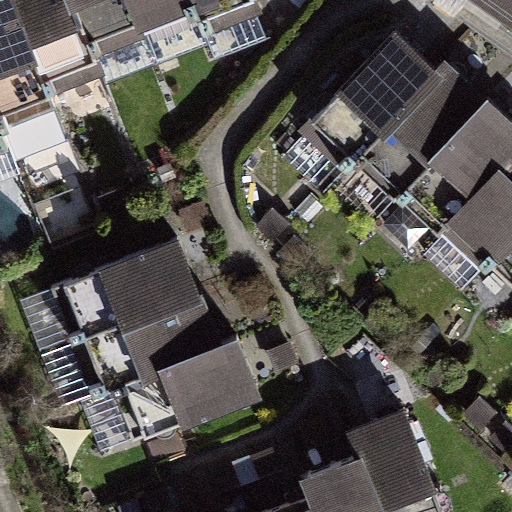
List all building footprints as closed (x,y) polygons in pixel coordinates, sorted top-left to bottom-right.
[(60,111),(13,0),(0,0),(0,118),(6,134),(60,111)] [(13,0),(60,111),(114,88),(76,0),(13,0)] [(76,0),(114,88),(168,65),(140,0),(76,0)] [(140,0),(168,65),(222,42),(204,0),(140,0)] [(204,0),(222,42),(276,20),(267,0),(204,0)] [(511,0),(481,0),(511,21),(511,0)] [(298,135),(343,172),(443,50),(398,13),(298,135)] [(388,209),(488,87),(443,50),(343,172),(388,209)] [(388,209),(434,246),(511,150),(511,105),(488,87),(388,209)] [(511,150),(434,246),(479,283),(511,242),(511,150)] [(52,286),(74,340),(221,280),(199,226),(52,286)] [(511,242),(479,283),(511,309),(511,242)] [(97,394),(243,334),(221,280),(74,340),(97,394)] [(97,394),(119,448),(265,388),(243,334),(97,394)] [(391,511),(455,511),(411,412),(357,435),(391,511)] [(327,511),(391,511),(357,435),(304,458),(327,511)] [(263,511),(327,511),(304,458),(250,481),(263,511)] [(263,511),(250,481),(196,505),(199,511),(263,511)]
